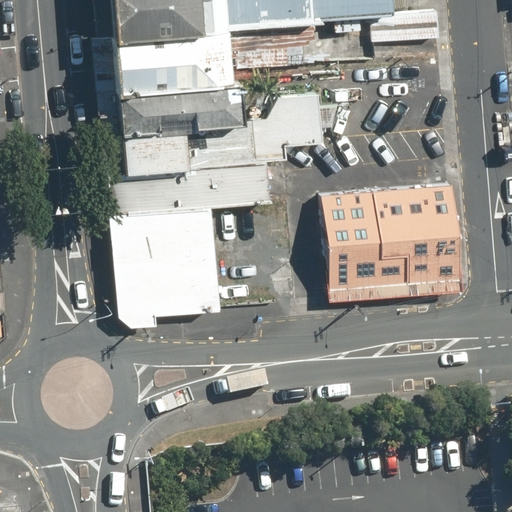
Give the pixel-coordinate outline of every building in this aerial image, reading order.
[(103,0),(106,31),(220,21),(385,7),(384,0),(103,0)] [(106,31),(111,85),(225,74),(220,21),(106,31)] [(114,127),(235,117),(232,74),(225,74),(111,85),(114,127)] [(114,127),(117,167),(261,156),(283,155),(281,140),(318,138),(313,89),(248,94),(250,116),(235,117),(114,127)] [(117,167),(121,209),(207,202),(265,198),(261,156),(117,167)] [(317,190),(325,297),(453,288),(445,181),(317,190)] [(129,311),(215,305),(207,202),(121,209),(129,311)]
